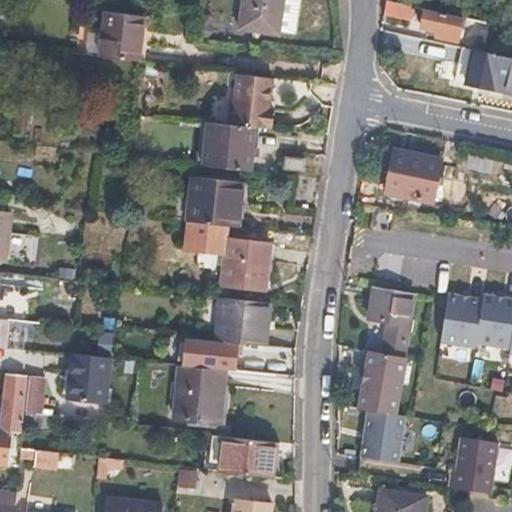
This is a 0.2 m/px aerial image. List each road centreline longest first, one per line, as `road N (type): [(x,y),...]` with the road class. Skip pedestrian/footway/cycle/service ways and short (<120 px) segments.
road 1 (residential): [(319,511),(328,273),(354,101)]
road 2 (residential): [(511,133),(354,101)]
